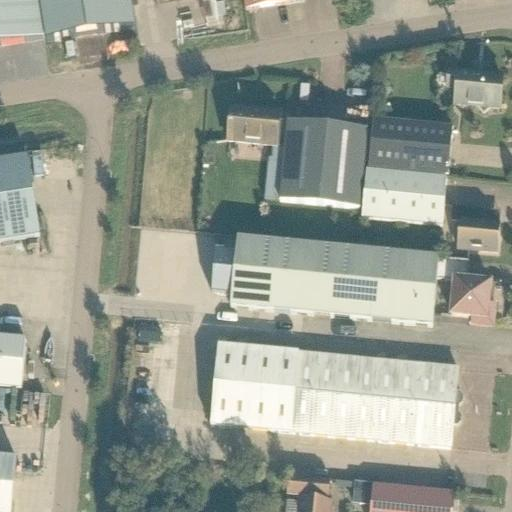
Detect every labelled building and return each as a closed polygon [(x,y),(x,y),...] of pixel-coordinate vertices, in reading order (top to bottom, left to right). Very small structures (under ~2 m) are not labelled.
[(38,0),(0,0),(0,48),(45,42),(38,0)] [(39,0),(47,44),(135,31),(130,0),(39,0)] [(244,0),(247,13),(290,7),(290,6),(304,4),(303,0),(244,0)] [(450,77),(448,91),(457,92),(456,108),(478,110),(484,117),(491,111),(500,112),(503,82),(450,77)] [(229,145),(286,150),(289,125),(279,124),(280,116),(232,111),(229,145)] [(374,124),(369,172),(449,180),(454,132),(374,124)] [(289,125),(286,150),(280,205),(360,213),(368,133),(289,125)] [(0,245),(38,239),(26,160),(0,164),(0,245)] [(367,174),(363,223),(443,230),(447,182),(367,174)] [(452,210),(451,225),(461,226),(458,253),(497,257),(500,229),(482,227),(484,213),(452,210)] [(273,316),(279,247),(238,243),(236,256),(232,300),(231,312),(273,316)] [(303,318),(309,250),(279,247),(273,316),(303,318)] [(339,253),(309,250),(303,318),(332,321),(339,253)] [(440,262),(339,253),(332,321),(433,331),(438,283),(440,262)] [(212,298),(232,300),(236,256),(217,254),(212,298)] [(469,265),(440,262),(438,283),(456,285),(452,320),(472,322),(472,327),(494,330),(496,308),(490,307),(492,287),(467,285),(469,265)] [(0,391),(24,394),(29,344),(0,341),(0,391)] [(299,358),(219,351),(212,430),(292,438),(295,398),(299,358)] [(319,360),(299,358),(295,398),(315,400),(319,360)] [(319,360),(315,400),(335,402),(339,362),(319,360)] [(335,402),(355,404),(359,364),(339,362),(335,402)] [(359,364),(355,404),(375,406),(379,366),(359,364)] [(379,366),(375,406),(395,407),(399,367),(379,366)] [(395,407),(415,409),(417,389),(419,369),(399,367),(395,407)] [(458,373),(419,369),(417,389),(457,393),(458,373)] [(456,397),(457,393),(417,389),(415,409),(455,413),(455,409),(459,410),(462,407),(463,400),(461,397),(456,397)] [(315,400),(295,398),(292,438),(312,440),(315,400)] [(315,400),(312,440),(331,441),(335,402),(315,400)] [(355,404),(335,402),(331,441),(351,443),(355,404)] [(375,406),(355,404),(351,443),(371,445),(375,406)] [(395,407),(375,406),(371,445),(391,447),(395,407)] [(415,409),(395,407),(391,447),(411,449),(413,429),(415,409)] [(413,429),(453,433),(453,430),(457,430),(460,427),(461,420),(459,417),(454,417),(455,413),(415,409),(413,429)] [(451,453),(453,433),(413,429),(411,449),(451,453)] [(0,511),(12,511),(18,462),(0,460),(0,511)] [(290,482),(288,498),(303,499),(302,504),(300,504),(299,511),(331,511),(332,507),(319,506),(320,501),(328,502),(330,486),(290,482)] [(371,511),(452,511),(454,497),(373,489),(371,511)]
